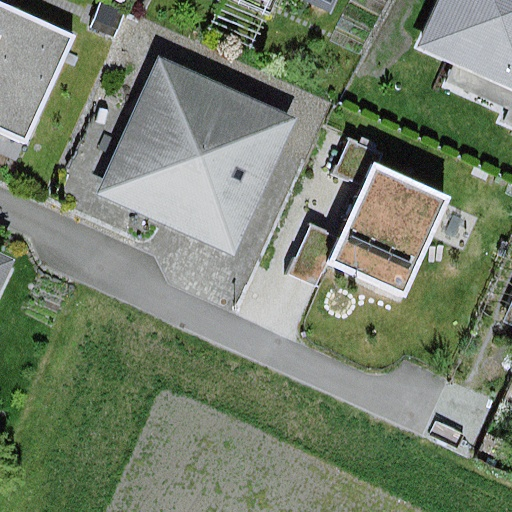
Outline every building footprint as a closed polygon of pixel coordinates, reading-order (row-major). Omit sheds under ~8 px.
[(339,0),(301,0),(333,14),(339,0)] [(511,0),(439,0),(419,47),(511,88),(511,0)] [(101,3),(89,28),(112,38),(124,13),(101,3)] [(72,37),(0,5),(0,133),(25,145),(72,37)] [(299,112),(163,49),(100,185),(235,248),(299,112)] [(451,200),(373,165),(378,154),(348,141),(333,176),(361,188),(339,238),(326,267),(405,302),(451,200)] [(326,267),(339,238),(308,225),(286,275),(316,288),(326,267)] [(0,291),(13,262),(0,256),(0,291)]
